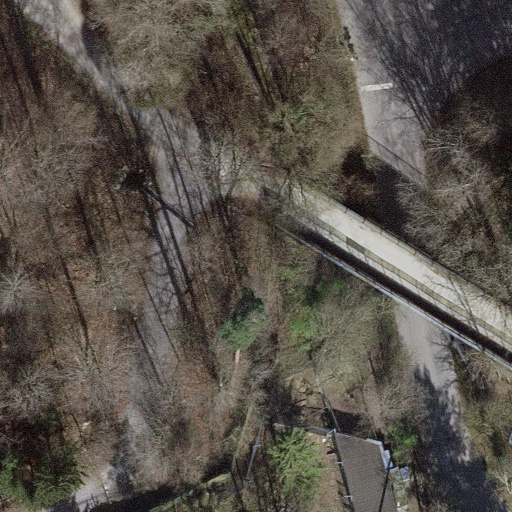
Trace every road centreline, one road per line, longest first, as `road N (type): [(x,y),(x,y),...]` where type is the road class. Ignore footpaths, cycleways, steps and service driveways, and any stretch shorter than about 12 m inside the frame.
road 1 (track): [(61,511),(99,493),(136,448),(154,375),(184,144)]
road 2 (track): [(184,144),(511,333)]
road 3 (track): [(27,0),(184,144)]
